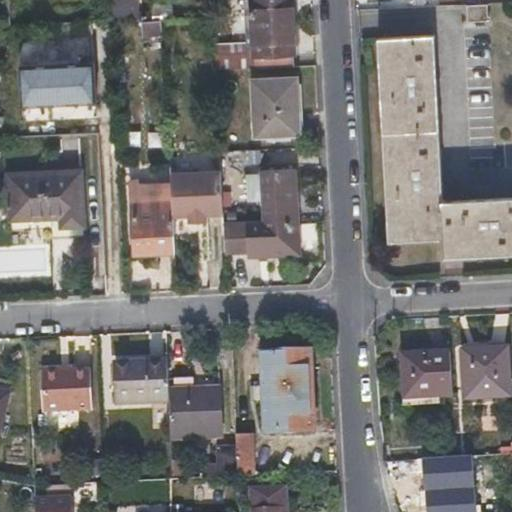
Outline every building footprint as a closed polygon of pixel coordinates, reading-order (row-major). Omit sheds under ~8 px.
[(108,0),(108,8),(133,8),(132,0),(108,0)] [(251,0),(254,52),(214,54),(215,71),(293,67),(292,56),(294,56),(292,0),(251,0)] [(489,21),(488,5),(466,5),(467,21),(489,21)] [(511,195),(442,199),(434,35),(379,37),(389,242),(444,238),(445,257),(511,253),(511,195)] [(81,53),(20,56),(22,96),(96,92),(94,52),(81,53)] [(297,80),(255,82),(257,135),(299,134),(297,80)] [(223,222),(225,253),(246,253),(246,257),(302,255),(300,219),(297,168),(253,170),(256,221),(223,222)] [(80,171),(9,174),(11,218),(60,216),(61,227),(84,226),(80,171)] [(173,193),(173,203),(174,215),(190,214),(207,214),(223,213),(220,171),(172,173),(173,193)] [(136,253),(176,252),(174,215),(173,203),(173,193),(156,194),(156,196),(150,196),(150,189),(133,189),(136,253)] [(510,394),(509,348),(463,350),(464,396),(510,394)] [(264,386),(255,386),(255,399),(265,399),(266,432),(315,431),(312,351),(263,353),(264,386)] [(453,394),(450,351),(404,354),(406,396),(453,394)] [(170,391),(169,362),(118,363),(120,403),(170,402),(170,391)] [(95,371),(47,373),(49,413),(97,411),(95,371)] [(170,391),(170,402),(172,437),(220,435),(218,389),(170,391)] [(0,390),(0,431),(10,394),(0,390)] [(236,435),(237,476),(253,475),(251,434),(236,435)] [(72,511),(72,496),(35,498),(35,511),(72,511)]
